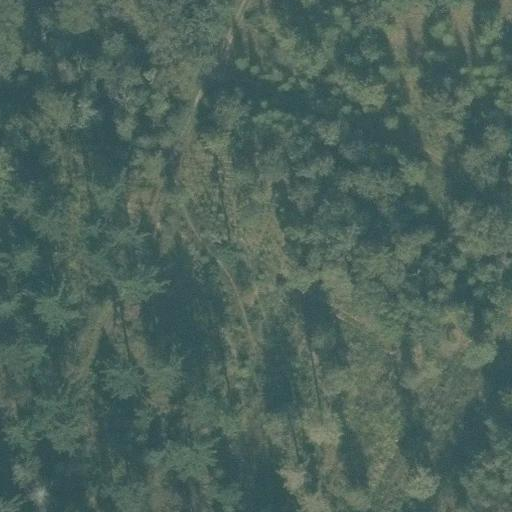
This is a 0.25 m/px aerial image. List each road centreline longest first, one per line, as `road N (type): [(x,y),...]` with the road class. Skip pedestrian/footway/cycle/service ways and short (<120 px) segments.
road 1 (track): [(173,162),(24,511)]
road 2 (track): [(206,85),(262,108),(396,135),(511,219)]
road 3 (track): [(32,0),(206,85)]
